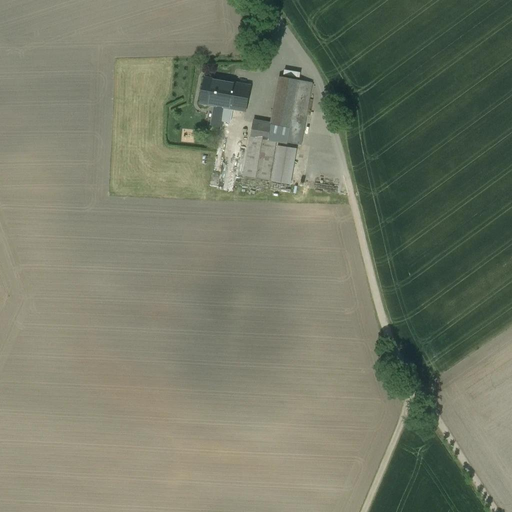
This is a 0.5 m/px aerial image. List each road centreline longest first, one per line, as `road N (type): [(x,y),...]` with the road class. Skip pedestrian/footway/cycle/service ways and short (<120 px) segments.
road 1 (unclassified): [(267,0),(315,74),(405,380),(496,511)]
road 2 (track): [(365,511),(414,388)]
